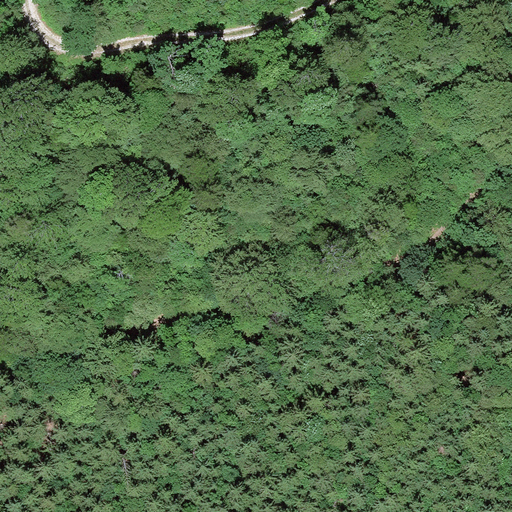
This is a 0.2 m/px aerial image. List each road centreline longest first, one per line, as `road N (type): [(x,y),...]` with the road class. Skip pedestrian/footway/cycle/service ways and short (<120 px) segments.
road 1 (track): [(0,351),(361,283),(418,251),(511,153)]
road 2 (track): [(327,0),(251,33),(86,51),(36,23),(32,0)]
